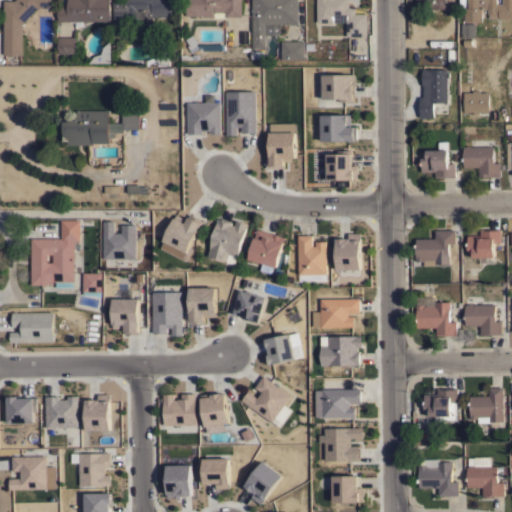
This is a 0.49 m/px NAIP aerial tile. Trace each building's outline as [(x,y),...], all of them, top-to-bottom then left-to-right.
[(22,54),(13,56),(4,54),(3,5),(6,5),(12,0),(52,0),(52,8),(38,8),(22,23),(22,54)] [(58,21),(58,6),(68,6),(68,0),(110,0),(110,20),(58,21)] [(175,0),(175,12),(171,12),(171,16),(153,17),(153,22),(138,22),(138,25),(128,25),(128,29),(114,29),(114,2),(126,2),(126,0),(175,0)] [(241,0),(241,17),(225,17),(214,17),(206,16),(186,16),(186,0),(241,0)] [(252,0),(298,0),(298,24),(282,24),(282,35),(265,35),(265,48),(252,48),(252,0)] [(317,0),(349,0),(349,7),(355,7),(355,14),(367,14),(367,36),(346,36),(346,22),(317,22),(317,0)] [(448,0),(448,3),(446,3),(446,9),(430,9),(430,5),(418,5),(418,0),(448,0)] [(511,0),(511,19),(499,19),(499,18),(488,18),(488,9),(482,9),(482,22),(465,21),(465,8),(467,8),(467,0),(497,0),(497,4),(502,4),(502,0),(511,0)] [(475,37),(472,37),(471,44),(463,44),(463,37),(461,37),(461,23),(475,24),(475,37)] [(193,34),(198,42),(197,43),(199,47),(191,52),(187,46),(189,45),(185,39),(193,34)] [(76,37),(76,53),(58,53),(58,37),(76,37)] [(110,63),(89,63),(95,56),(101,54),(103,47),(110,41),(110,63)] [(281,59),(281,41),(305,41),(304,59),(281,59)] [(169,56),(169,65),(147,66),(147,60),(158,56),(169,56)] [(448,71),(449,71),(449,77),(448,77),(447,102),(434,102),(434,118),(420,117),(420,97),(423,97),(423,85),(422,85),(422,69),(448,69),(448,71)] [(354,74),(355,80),(356,87),(354,87),(354,96),(353,96),(353,101),(339,102),(339,99),(323,99),(322,74),(354,74)] [(473,92),(473,87),(480,87),(480,92),(489,92),(489,111),(479,111),(479,114),(473,114),(473,112),(463,112),(464,92),(473,92)] [(226,91),(255,91),(256,132),(241,132),(241,127),(237,127),(237,135),(226,135),(226,91)] [(187,103),(220,102),(221,133),(210,133),(210,131),(202,131),(202,134),(188,134),(187,103)] [(139,129),(123,129),(123,132),(114,132),(114,137),(110,137),(110,123),(122,123),(122,114),(124,114),(124,107),(138,107),(138,114),(139,114),(139,129)] [(67,144),(67,140),(62,140),(62,121),(68,121),(68,118),(77,118),(77,110),(109,110),(109,143),(93,143),(93,145),(67,144)] [(321,115),(350,114),(350,122),(346,122),(347,126),(356,126),(357,140),(321,141),(321,115)] [(295,132),(296,158),(291,158),(291,161),(284,161),(284,168),(267,169),(266,154),(269,154),(269,132),(295,132)] [(479,176),(479,167),(464,167),(464,147),(465,147),(466,146),(470,145),(471,146),(493,146),(494,163),(500,162),(500,176),(479,176)] [(435,177),(435,171),(422,171),(422,158),(427,158),(426,150),(448,149),(448,163),(455,163),(455,177),(435,177)] [(327,180),(327,154),(351,154),(352,166),(357,166),(357,179),(327,180)] [(127,193),(127,184),(140,184),(140,186),(147,186),(148,193),(140,193),(140,192),(127,193)] [(163,241),(175,218),(185,223),(189,217),(197,221),(198,219),(202,221),(186,253),(163,241)] [(238,256),(229,254),(227,261),(208,256),(218,218),(232,222),(232,224),(235,225),(236,220),(247,223),(238,256)] [(53,284),(31,284),(31,238),(61,238),(61,220),(80,220),(80,242),(74,242),(74,281),(53,281),(53,284)] [(135,259),(103,259),(103,221),(114,221),(114,233),(121,233),(121,225),(136,225),(135,259)] [(249,259),(257,229),(285,237),(277,267),(249,259)] [(435,230),(455,229),(455,243),(449,243),(449,256),(450,256),(450,263),(435,263),(435,259),(424,259),(424,261),(416,261),(416,257),(416,238),(435,238),(435,230)] [(501,229),(501,242),(494,243),(494,257),(473,257),(473,250),(468,250),(467,235),(480,235),(480,229),(501,229)] [(327,273),(299,274),(298,235),(312,235),(312,246),(316,246),(316,241),(326,241),(327,273)] [(336,269),(337,253),(333,253),(333,238),(351,239),(351,240),(352,240),(352,239),(362,240),(362,270),(336,269)] [(101,291),(83,291),(83,272),(101,272),(101,291)] [(215,287),(216,317),(204,317),(204,323),(190,323),(189,288),(215,287)] [(259,322),(252,320),(251,321),(245,319),(245,317),(234,314),(240,290),(266,297),(259,322)] [(166,327),(170,327),(170,335),(180,335),(180,291),(151,292),(151,333),(166,333),(166,327)] [(137,297),(111,298),(112,328),(123,327),(124,334),(138,334),(137,297)] [(321,327),(321,298),(360,297),(360,312),(348,312),(349,316),(354,316),(354,326),(321,327)] [(417,297),(435,297),(435,302),(450,301),(450,307),(449,307),(450,322),(456,321),(456,335),(436,335),(436,327),(417,327),(417,309),(416,309),(416,305),(417,305),(417,297)] [(465,325),(465,304),(467,304),(468,303),(472,303),(473,304),(495,304),(495,321),(502,321),(502,334),(490,334),(490,335),(480,335),(480,325),(465,325)] [(53,312),(53,342),(11,342),(10,331),(18,331),(18,327),(12,327),(12,313),(53,312)] [(295,359),(270,365),(267,351),(268,351),(265,339),(290,333),(295,359)] [(321,365),(321,345),(328,345),(328,336),(362,335),(362,347),(357,347),(357,350),(359,350),(360,364),(321,365)] [(271,423),(241,401),(248,391),(257,398),(261,392),(255,387),(263,375),(291,396),(271,423)] [(503,421),(489,421),(489,416),(488,416),(489,422),(478,422),(478,418),(470,418),(469,416),(470,416),(470,395),(489,395),(489,387),(503,387),(503,421)] [(315,417),(315,390),(322,390),(322,389),(361,388),(361,402),(350,402),(350,406),(355,406),(355,416),(322,417),(315,417)] [(457,388),(458,401),(457,401),(457,420),(443,420),(443,425),(434,425),(434,423),(435,423),(435,416),(429,416),(429,408),(424,408),(424,394),(437,394),(437,388),(457,388)] [(205,427),(200,395),(224,391),(229,423),(205,427)] [(174,392),(161,392),(162,425),(195,424),(194,393),(181,394),(181,399),(174,399),(174,392)] [(85,430),(84,398),(96,398),(96,393),(108,393),(109,430),(85,430)] [(6,395),(17,395),(17,397),(36,397),(36,412),(33,412),(33,422),(6,423),(6,395)] [(44,395),(59,395),(59,398),(66,398),(66,395),(76,395),(77,426),(45,427),(44,395)] [(364,425),(324,428),(326,461),(358,459),(357,446),(351,447),(350,440),(365,439),(364,425)] [(78,445),(78,428),(64,428),(64,445),(78,445)] [(77,485),(109,485),(109,474),(103,474),(103,467),(109,467),(109,452),(69,453),(69,463),(77,463),(77,485)] [(10,455),(44,455),(45,466),(54,465),(55,488),(8,488),(7,477),(19,477),(19,471),(11,470),(10,455)] [(229,489),(228,456),(202,457),(203,482),(214,482),(215,489),(229,489)] [(504,495),(493,495),(493,497),(483,497),(482,486),(467,487),(467,466),(469,466),(469,465),(474,465),(474,456),(491,456),(491,466),(497,466),(498,482),(504,482),(504,495)] [(439,495),(439,487),(419,487),(419,465),(421,465),(421,459),(439,459),(439,462),(452,461),(453,467),(452,467),(452,482),(459,481),(459,495),(439,495)] [(245,485),(263,461),(283,475),(260,506),(249,498),(254,491),(245,485)] [(179,499),(179,495),(190,495),(189,465),(166,465),(166,499),(179,499)] [(332,476),(357,475),(358,487),(363,487),(363,501),(333,502),(332,476)] [(111,492),(84,493),(84,511),(108,511),(108,508),(112,506),(111,492)]
